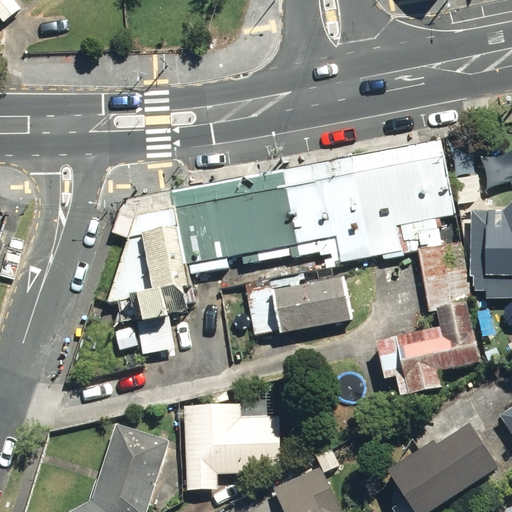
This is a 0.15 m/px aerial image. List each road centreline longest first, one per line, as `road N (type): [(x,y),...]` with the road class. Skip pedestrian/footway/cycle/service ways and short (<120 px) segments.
road 1 (residential): [(82,121),(63,216),(0,416)]
road 2 (primary): [(82,121),(313,86)]
road 3 (primary): [(381,74),(511,47)]
